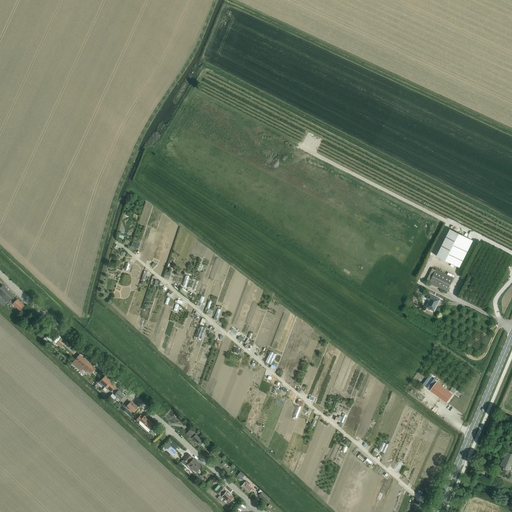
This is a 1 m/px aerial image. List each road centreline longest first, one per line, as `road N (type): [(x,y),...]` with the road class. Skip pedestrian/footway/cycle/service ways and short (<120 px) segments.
road 1 (unclassified): [(260,511),(0,274)]
road 2 (secondary): [(437,511),(511,335)]
